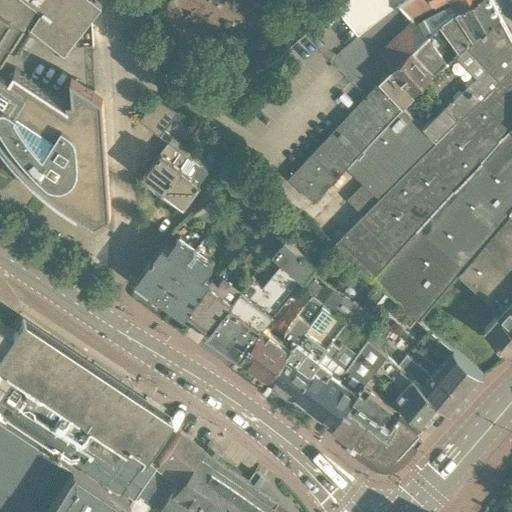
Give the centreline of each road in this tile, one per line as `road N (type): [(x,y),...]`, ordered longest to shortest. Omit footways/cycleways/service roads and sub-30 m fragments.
road 1 (tertiary): [(352,511),(245,416),(0,260)]
road 2 (secondary): [(414,511),(511,397)]
